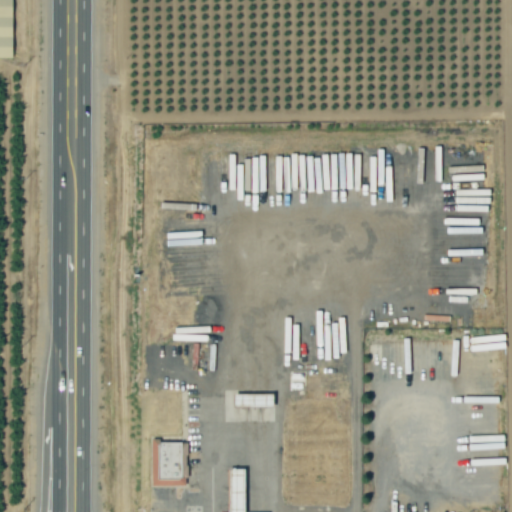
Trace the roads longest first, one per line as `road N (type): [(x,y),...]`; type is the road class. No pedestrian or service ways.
road 1 (trunk): [(69,165),(69,398)]
road 2 (trunk): [(69,0),(69,165)]
road 3 (trunk): [(69,398),(44,436),(41,511)]
